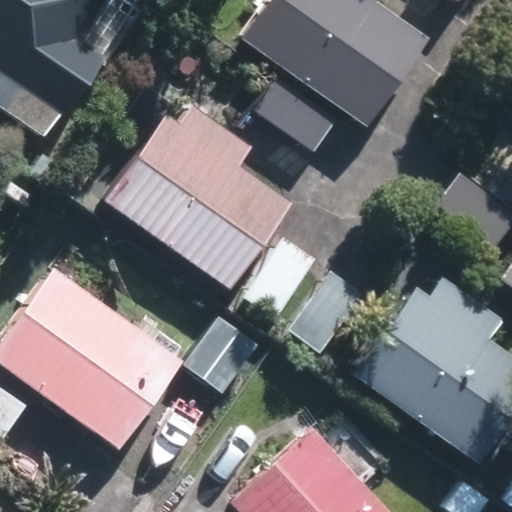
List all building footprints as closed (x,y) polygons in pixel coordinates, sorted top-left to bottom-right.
[(56,107),(97,47),(65,26),(83,0),(0,0),(0,101),(35,125),(50,103),(56,107)] [(248,0),(230,26),(356,113),(417,25),(381,0),(248,0)] [(308,138),(331,105),(270,62),(247,96),(308,138)] [(155,100),(93,189),(219,276),(280,188),(229,152),(242,133),(182,91),(169,109),(155,100)] [(511,193),(508,199),(452,160),(429,192),(489,235),(510,205),(511,206),(511,236),(490,267),(511,282),(511,193)] [(310,245),(276,222),(235,284),(268,306),(310,245)] [(312,340),(357,281),(323,256),(279,315),(312,340)] [(0,325),(0,371),(109,451),(174,359),(44,265),(0,325)] [(405,275),(342,361),(466,450),(511,387),(511,351),(478,327),(491,309),(431,265),(418,284),(405,275)] [(381,511),(303,425),(220,499),(232,511),(381,511)] [(496,467),(472,449),(462,463),(486,481),(496,467)] [(511,476),(496,499),(511,510),(511,476)]
